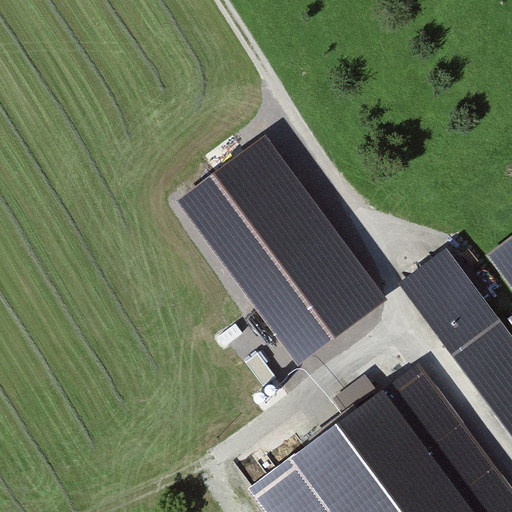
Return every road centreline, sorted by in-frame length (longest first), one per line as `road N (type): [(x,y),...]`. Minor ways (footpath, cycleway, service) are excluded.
road 1 (track): [(511,450),(389,286),(213,0)]
road 2 (track): [(419,326),(294,417),(112,511)]
